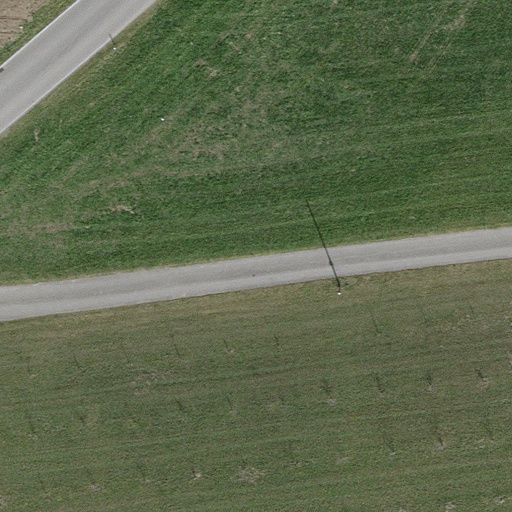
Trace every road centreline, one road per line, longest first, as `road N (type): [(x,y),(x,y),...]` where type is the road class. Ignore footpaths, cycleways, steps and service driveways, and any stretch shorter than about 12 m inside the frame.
road 1 (unclassified): [(511,243),(0,305)]
road 2 (tertiary): [(0,101),(120,0)]
